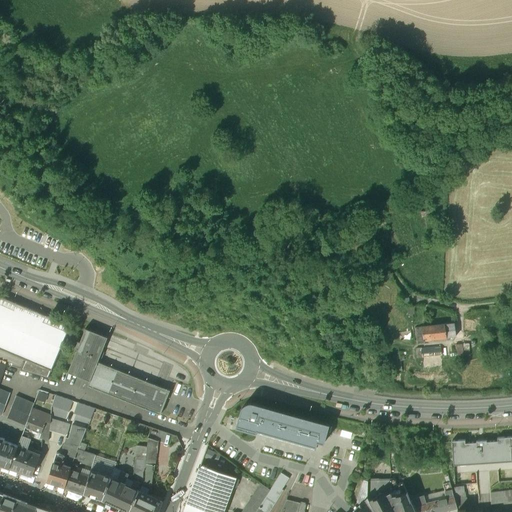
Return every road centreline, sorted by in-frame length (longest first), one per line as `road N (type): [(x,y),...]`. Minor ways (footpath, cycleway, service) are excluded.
road 1 (secondary): [(511,403),(379,403),(246,370)]
road 2 (secondary): [(208,355),(0,267)]
road 3 (track): [(511,120),(408,116),(376,79),(358,39)]
road 4 (unclassified): [(20,380),(199,435)]
road 5 (track): [(216,296),(228,265),(289,226),(310,219),(355,225)]
